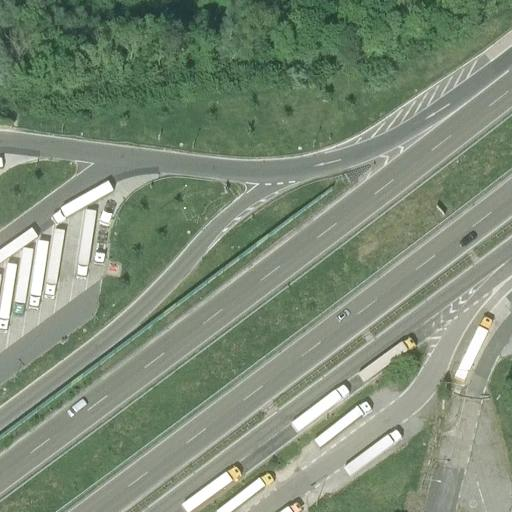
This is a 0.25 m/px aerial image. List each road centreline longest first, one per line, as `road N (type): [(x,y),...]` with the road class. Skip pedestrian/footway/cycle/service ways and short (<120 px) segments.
road 1 (motorway): [(511,94),(0,478)]
road 2 (motorway): [(98,511),(511,205)]
road 3 (motorway): [(511,82),(356,159),(290,178)]
